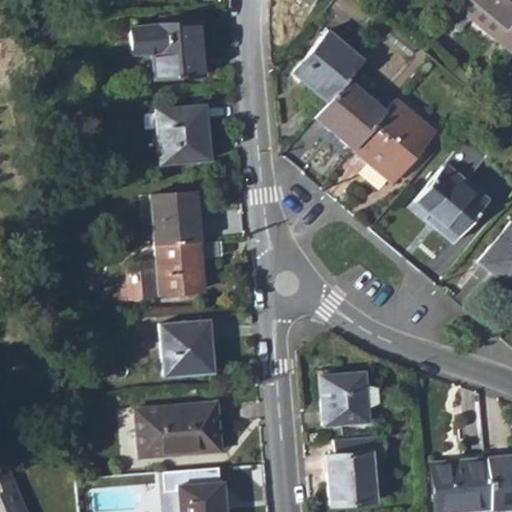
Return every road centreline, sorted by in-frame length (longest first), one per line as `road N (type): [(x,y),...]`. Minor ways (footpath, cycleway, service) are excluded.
road 1 (residential): [(247,0),(262,196),(286,286)]
road 2 (residential): [(511,382),(397,345),(286,286)]
road 3 (residential): [(286,286),(274,349),(287,511)]
